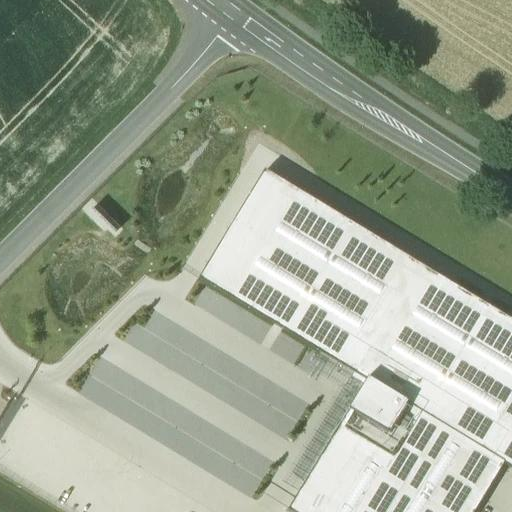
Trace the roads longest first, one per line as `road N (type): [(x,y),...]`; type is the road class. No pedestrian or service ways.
road 1 (residential): [(233,25),(0,264)]
road 2 (tertiary): [(511,204),(233,25)]
